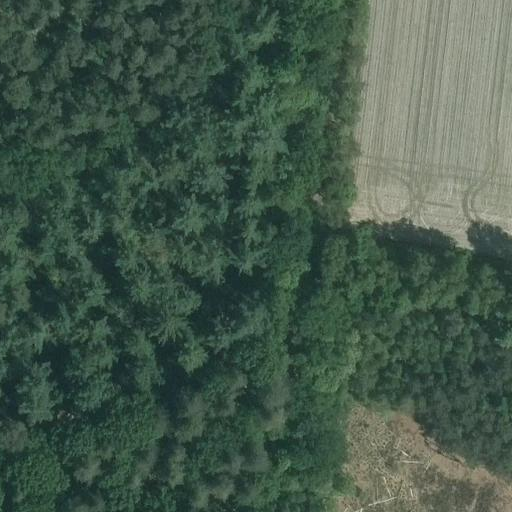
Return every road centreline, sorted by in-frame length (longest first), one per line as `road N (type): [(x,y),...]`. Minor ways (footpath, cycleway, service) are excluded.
road 1 (track): [(313,302),(133,396),(0,438)]
road 2 (track): [(343,0),(313,302)]
